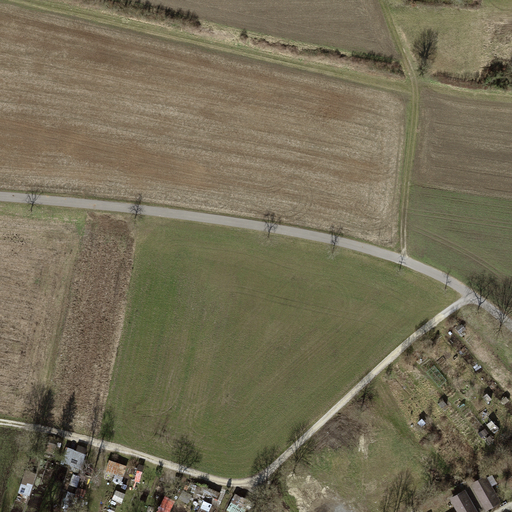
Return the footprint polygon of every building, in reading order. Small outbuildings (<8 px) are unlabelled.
[(455,442),(462,436),(455,427),(447,434),(455,442)] [(81,470),(88,457),(71,448),(64,461),(81,470)] [(115,476),(114,480),(123,483),(128,465),(109,460),(105,474),(115,476)] [(472,486),(484,511),(486,511),(503,504),(489,477),(472,486)] [(451,499),(458,511),(479,511),(467,489),(451,499)] [(123,502),(126,493),(117,491),(114,499),(123,502)] [(229,510),(233,511),(244,511),(250,500),(236,493),(229,510)]
